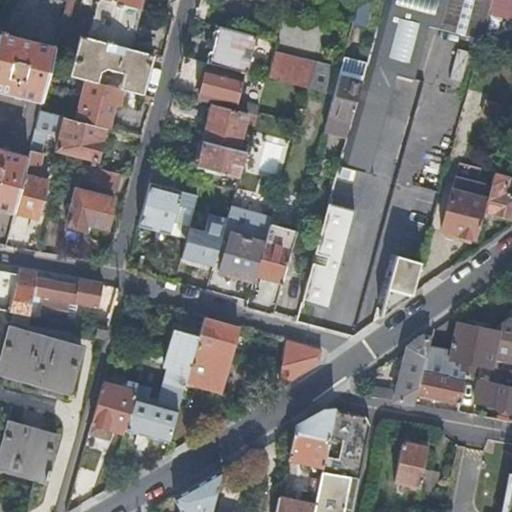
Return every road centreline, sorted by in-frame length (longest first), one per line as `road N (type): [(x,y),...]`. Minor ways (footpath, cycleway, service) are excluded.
road 1 (residential): [(114,275),(185,0)]
road 2 (residential): [(369,349),(114,275)]
road 3 (residential): [(511,432),(353,402),(319,381)]
road 4 (residential): [(319,381),(151,481)]
road 5 (residential): [(511,250),(369,349)]
